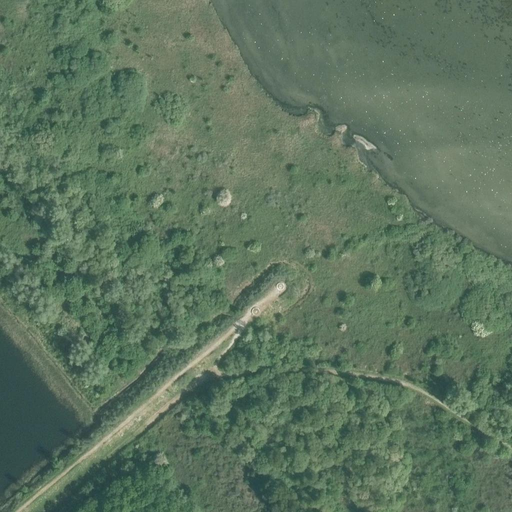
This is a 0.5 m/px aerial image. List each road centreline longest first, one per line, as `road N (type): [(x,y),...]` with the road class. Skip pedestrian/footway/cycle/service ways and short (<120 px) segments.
road 1 (track): [(285,283),(17,511)]
road 2 (track): [(45,511),(196,380)]
